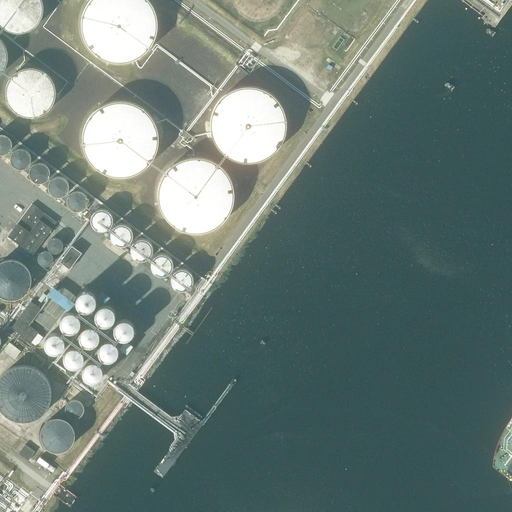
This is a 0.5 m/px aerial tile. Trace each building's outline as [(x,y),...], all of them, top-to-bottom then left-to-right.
[(30,30),(32,29),(33,28),(35,27),(36,26),(37,25),(38,23),(40,22),(41,20),(41,19),(42,17),(43,15),(43,13),(43,12),(44,10),(44,8),(44,6),(44,4),(43,2),(43,1),(42,0),(0,0),(0,25),(1,26),(2,27),(4,29),(5,30),(7,30),(9,31),(10,32),(12,32),(14,33),(16,33),(18,33),(20,33),(21,33),(23,33),(25,32),(27,32),(28,31),(30,30)] [(90,0),(89,1),(88,3),(87,5),(85,7),(84,9),(84,11),(83,13),(82,15),(82,18),(82,20),(81,22),(81,24),(81,27),(82,29),(82,31),(82,33),(83,35),(84,37),(85,40),(86,42),(87,44),(88,45),(89,47),(91,49),(92,51),(94,52),(96,54),(97,55),(99,56),(101,57),(103,58),(105,59),(107,60),(109,61),(112,61),(114,62),(116,62),(118,62),(121,62),(123,62),(125,62),(127,61),(130,61),(132,60),(134,59),(136,58),(138,57),(140,56),(142,55),(143,54),(145,52),(147,50),(148,49),(150,47),(151,45),(152,43),(153,41),(154,39),(155,37),(156,35),(156,33),(157,31),(157,28),(157,26),(157,24),(157,22),(157,19),(157,17),(156,15),(156,13),(155,11),(154,9),(153,7),(152,5),(151,3),(150,1),(148,0),(90,0)] [(233,0),(234,2),(235,4),(235,6),(236,7),(237,9),(238,10),(240,12),(241,13),(242,14),(244,16),(245,17),(247,18),(249,18),(251,19),(252,19),(254,20),(256,20),(258,20),(260,20),(262,20),(264,20),(265,19),(267,19),(269,18),(271,17),(272,16),(274,15),(275,14),(277,13),(278,11),(279,10),(280,8),(281,6),(282,5),(283,3),(283,1),(283,0),(233,0)] [(8,51),(7,49),(7,48),(6,46),(6,44),(5,43),(4,41),(3,40),(1,38),(0,37),(0,75),(1,74),(2,73),(3,71),(4,70),(5,68),(6,67),(7,65),(7,63),(8,62),(8,60),(8,58),(8,56),(8,55),(8,53),(8,51)] [(55,97),(56,95),(56,93),(56,91),(56,89),(55,87),(55,85),(54,83),(54,82),(53,80),(52,78),(51,77),(49,75),(48,74),(47,72),(45,71),(43,70),(41,69),(40,68),(38,68),(36,67),(34,67),(32,67),(30,67),(28,67),(26,67),(24,68),(22,68),(20,69),(19,70),(17,71),(15,72),(14,73),(12,75),(11,76),(10,78),(9,79),(8,81),(7,83),(7,85),(6,87),(6,89),(6,91),(6,93),(6,95),(6,96),(6,98),(7,100),(8,102),(9,104),(10,106),(11,107),(12,109),(13,110),(15,111),(16,113),(18,114),(20,115),(22,115),(24,116),(26,116),(27,117),(29,117),(31,117),(33,117),(35,117),(37,116),(39,116),(41,115),(43,114),(44,113),(46,112),(48,111),(49,109),(50,108),(51,106),(53,104),(53,103),(54,101),(55,99),(55,97)] [(286,128),(286,125),(286,123),(286,121),(286,118),(286,116),(285,114),(284,112),(284,110),(283,107),(282,105),(280,103),(279,102),(278,100),(276,98),(275,96),(273,95),(271,93),(269,92),(267,91),(265,90),(263,89),(261,88),(259,87),(257,87),(254,86),(252,86),(250,86),(247,86),(245,86),(243,86),(240,87),(238,87),(236,88),(234,89),(232,90),(230,91),(228,92),(226,93),(224,94),(222,96),(221,98),(219,99),(218,101),(216,103),(215,105),(214,107),(213,109),(212,111),(212,113),(211,116),(211,118),(210,120),(210,123),(210,125),(210,127),(210,129),(211,132),(211,134),(212,136),(213,138),(214,140),(215,142),(216,144),(217,146),(219,148),(220,150),(222,152),(224,153),(225,155),(227,156),(229,157),(231,158),(233,159),(236,160),(238,161),(240,161),(242,162),(245,162),(247,162),(249,162),(252,162),(254,162),(256,161),(258,161),(261,160),(263,159),(265,158),(267,157),(269,156),(271,155),(273,153),(274,152),(276,150),(278,148),(279,147),(280,145),(281,143),(283,141),(284,139),(284,137),(285,134),(286,132),(286,130),(286,128)] [(146,110),(144,108),(142,107),(140,106),(138,105),(136,104),(133,103),(131,102),(129,101),(127,101),(124,101),(122,101),(120,100),(117,101),(115,101),(113,101),(110,102),(108,102),(106,103),(104,104),(102,105),(100,107),(98,108),(96,109),(94,111),(93,113),(91,114),(90,116),(88,118),(87,120),(86,122),(85,124),(84,127),(84,129),(83,131),(83,133),(82,136),(82,138),(82,140),(83,143),(83,145),(83,147),(84,150),(85,152),(86,154),(87,156),(88,158),(89,160),(90,162),(92,164),(94,166),(95,167),(97,169),(99,170),(101,171),(103,172),(105,173),(107,174),(110,175),(112,176),(114,176),(117,176),(119,177),(121,177),(124,176),(126,176),(128,176),(130,175),(133,175),(135,174),(137,173),(139,172),(141,170),(143,169),(145,168),(147,166),(148,164),(150,163),(151,161),(153,159),(154,157),(155,155),(156,153),(157,150),(157,148),(158,146),(158,144),(158,141),(159,139),(159,137),(158,134),(158,132),(158,130),(157,127),(156,125),(155,123),(154,121),(153,119),(152,117),(150,115),(149,113),(147,111),(146,110)] [(0,153),(1,154),(3,154),(5,154),(6,153),(7,153),(9,152),(9,151),(10,151),(10,150),(11,148),(12,147),(12,145),(12,144),(12,143),(12,142),(12,141),(11,140),(11,139),(10,138),(9,137),(8,136),(7,135),(6,134),(4,134),(3,134),(2,134),(1,134),(0,133),(0,153)] [(16,167),(17,167),(18,168),(19,168),(21,168),(22,168),(24,168),(26,167),(27,167),(28,165),(29,165),(30,163),(30,162),(31,161),(31,160),(31,159),(31,158),(31,157),(31,156),(31,155),(31,154),(30,153),(30,152),(29,152),(28,151),(27,150),(26,149),(25,149),(24,148),(23,148),(21,148),(20,148),(19,148),(17,149),(16,149),(15,150),(14,150),(13,151),(12,153),(12,154),(11,155),(11,156),(11,157),(11,159),(11,160),(11,161),(11,162),(12,163),(13,164),(14,165),(15,166),(16,167)] [(233,184),(232,182),(231,180),(230,178),(229,176),(228,174),(227,172),(225,170),(224,169),(222,167),(221,166),(219,164),(217,163),(215,162),(213,161),(211,160),(209,159),(207,158),(204,158),(202,157),(200,157),(198,157),(195,157),(193,157),(191,157),(188,157),(186,158),(184,159),(182,159),(180,160),(178,161),(176,162),(174,164),(172,165),(170,167),(169,168),(167,170),(166,172),(164,173),(163,175),(162,177),(161,179),(160,181),(160,184),(159,186),(158,188),(158,190),(158,193),(158,195),(158,197),(158,199),(159,202),(159,204),(160,206),(160,208),(161,210),(162,212),(163,214),(165,216),(166,218),(167,220),(169,221),(171,223),(172,225),(174,226),(176,227),(178,228),(180,229),(182,230),(184,231),(187,232),(189,232),(191,232),(193,233),(196,233),(198,233),(200,232),(202,232),(205,232),(207,231),(209,230),(211,230),(213,229),(215,228),(217,226),(219,225),(221,224),(222,222),(224,220),(226,219),(227,217),(228,215),(229,213),(230,211),(231,209),(232,207),(233,205),(233,202),(234,200),(234,198),(234,196),(234,193),(234,191),(234,189),(233,187),(233,184)] [(39,182),(40,183),(41,182),(43,182),(44,182),(45,181),(46,180),(47,180),(48,178),(49,177),(49,176),(50,175),(50,174),(50,173),(50,172),(50,171),(50,170),(50,169),(50,168),(49,167),(48,166),(48,165),(46,164),(46,163),(44,163),(43,162),(41,162),(40,162),(38,162),(37,162),(36,162),(35,163),(33,164),(32,165),(32,166),(31,167),(31,168),(30,169),(30,170),(30,172),(30,173),(30,174),(30,175),(30,176),(31,178),(32,179),(33,180),(34,181),(35,181),(36,182),(37,182),(39,182)] [(51,193),(53,195),(54,195),(55,196),(57,196),(58,196),(59,196),(61,196),(62,196),(63,195),(64,195),(65,194),(66,193),(67,192),(68,190),(68,189),(69,188),(69,186),(69,184),(69,183),(68,182),(68,181),(67,180),(66,179),(65,178),(64,177),(63,177),(62,176),(61,176),(59,176),(58,176),(57,176),(56,176),(55,176),(54,177),(53,177),(52,178),(51,179),(50,180),(50,181),(49,182),(49,183),(48,184),(48,186),(48,187),(48,188),(49,190),(49,191),(50,192),(51,193)] [(73,209),(74,210),(76,210),(77,210),(79,210),(80,210),(81,209),(83,209),(83,208),(84,208),(85,207),(86,206),(87,204),(87,203),(88,202),(88,201),(88,200),(88,199),(88,198),(87,196),(87,195),(86,194),(85,193),(84,192),(83,191),(82,191),(81,190),(80,190),(78,189),(77,189),(76,190),(74,190),(73,190),(72,191),(70,192),(70,193),(69,194),(68,195),(68,196),(67,197),(67,198),(67,199),(67,200),(67,201),(67,203),(68,204),(68,205),(69,206),(70,207),(71,208),(72,209),(73,209)] [(32,254),(52,228),(56,222),(32,204),(18,223),(7,236),(32,254)] [(103,230),(104,230),(105,229),(106,229),(107,228),(108,228),(109,227),(110,226),(111,225),(112,223),(112,222),(112,221),(112,220),(112,218),(112,217),(112,216),(111,215),(111,213),(110,212),(109,211),(108,211),(107,210),(106,209),(105,209),(104,208),(102,208),(101,208),(100,208),(98,209),(97,209),(96,210),(95,210),(94,211),(93,212),(92,213),(92,214),(91,216),(91,217),(91,218),(91,219),(91,221),(91,222),(91,223),(92,224),(93,225),(93,226),(94,227),(95,228),(96,229),(98,229),(99,230),(100,230),(101,230),(103,230)] [(123,245),(124,245),(125,245),(126,244),(128,244),(129,243),(130,242),(130,241),(131,240),(132,239),(132,238),(132,236),(133,235),(132,234),(132,233),(132,231),(132,230),(131,229),(130,228),(129,227),(128,226),(127,225),(126,225),(125,224),(124,224),(122,224),(121,224),(120,224),(119,224),(117,225),(116,225),(115,226),(114,227),(113,228),(112,229),(112,230),(111,231),(111,232),(111,234),(111,235),(111,236),(111,237),(111,239),(112,240),(113,241),(113,242),(114,243),(115,244),(116,244),(118,245),(119,245),(120,245),(121,246),(123,245)] [(62,245),(62,244),(61,243),(61,242),(60,241),(59,240),(58,239),(57,239),(56,239),(55,238),(54,238),(53,239),(52,239),(51,240),(50,240),(49,241),(49,242),(48,243),(48,244),(48,246),(48,247),(48,248),(49,249),(49,250),(50,251),(51,251),(52,252),(53,252),(54,252),(55,252),(57,252),(58,252),(59,251),(60,251),(60,250),(61,249),(62,248),(62,247),(62,246),(62,245)] [(143,260),(144,260),(146,260),(147,259),(148,259),(149,258),(150,257),(151,256),(152,255),(152,254),(153,252),(153,251),(153,250),(153,249),(153,247),(152,246),(152,245),(151,244),(151,243),(150,242),(149,241),(148,240),(147,240),(145,239),(144,239),(143,239),(142,239),(140,239),(139,239),(138,239),(137,240),(136,241),(135,242),(134,242),(133,243),(132,245),(132,246),(131,247),(131,248),(131,250),(131,251),(131,252),(132,253),(132,255),(133,256),(134,257),(135,258),(136,258),(137,259),(138,260),(139,260),(141,260),(142,260),(143,260)] [(82,253),(72,245),(59,262),(69,269),(82,253)] [(52,257),(52,256),(52,255),(51,254),(50,253),(50,252),(49,252),(48,251),(46,251),(45,251),(44,251),(43,251),(42,252),(41,252),(40,253),(39,254),(39,255),(38,256),(38,257),(38,258),(38,259),(39,260),(39,261),(40,262),(40,263),(41,264),(42,264),(43,265),(44,265),(46,265),(47,265),(48,264),(49,264),(50,263),(51,262),(52,261),(52,259),(52,258),(52,257)] [(164,275),(166,275),(167,274),(168,274),(169,273),(170,272),(171,271),(171,270),(172,269),(172,267),(173,266),(173,265),(173,264),(173,262),(172,261),(172,260),(171,259),(171,258),(170,257),(169,256),(168,255),(166,255),(165,254),(164,254),(163,254),(161,254),(160,254),(159,254),(158,254),(157,255),(155,256),(154,257),(153,259),(152,260),(152,261),(151,262),(151,263),(151,265),(151,266),(151,267),(152,268),(152,270),(153,271),(154,272),(155,273),(156,273),(157,274),(158,275),(159,275),(161,275),(162,275),(163,275),(164,275)] [(31,275),(30,272),(30,271),(29,269),(28,268),(26,266),(25,265),(24,264),(23,263),(21,262),(20,261),(19,260),(16,260),(15,259),(13,259),(11,259),(10,259),(7,259),(6,260),(4,260),(2,261),(1,262),(0,262),(0,296),(1,297),(2,297),(4,298),(7,299),(8,299),(11,300),(13,299),(15,299),(18,298),(20,298),(21,297),(23,295),(25,294),(26,293),(27,292),(28,291),(29,289),(30,287),(31,285),(31,284),(31,283),(31,282),(31,280),(31,278),(31,276),(31,275)] [(183,290),(185,290),(186,289),(187,289),(188,288),(189,287),(190,286),(191,285),(192,284),(192,283),(193,282),(193,281),(193,279),(193,278),(193,277),(192,276),(192,274),(191,273),(191,272),(190,271),(189,270),(188,270),(187,269),(185,269),(184,268),(183,268),(182,268),(180,268),(179,268),(178,269),(177,269),(176,270),(175,271),(174,272),(173,273),(172,274),(172,275),(171,277),(171,278),(171,279),(171,280),(172,282),(172,283),(173,284),(173,285),(174,286),(175,287),(176,288),(177,289),(178,289),(179,289),(181,290),(182,290),(183,290)] [(58,280),(58,279),(57,278),(57,277),(56,276),(55,276),(54,275),(53,275),(52,275),(51,275),(50,275),(50,276),(49,276),(48,277),(47,278),(47,279),(46,280),(46,281),(46,282),(47,283),(47,284),(48,285),(49,286),(50,287),(51,287),(52,287),(53,287),(54,287),(55,287),(55,286),(56,286),(57,285),(57,284),(58,283),(58,282),(58,281),(58,280)] [(51,291),(44,300),(57,310),(64,301),(51,291)] [(85,311),(87,311),(88,311),(90,311),(91,310),(92,310),(93,309),(94,308),(95,307),(95,306),(96,305),(96,303),(96,302),(96,301),(96,299),(96,298),(95,296),(95,295),(94,294),(93,294),(92,293),(91,292),(90,291),(89,291),(87,291),(86,291),(85,291),(84,291),(82,291),(81,292),(80,293),(79,293),(78,295),(77,296),(77,297),(76,298),(76,300),(76,301),(76,302),(76,303),(76,304),(77,305),(77,306),(78,307),(79,309),(80,310),(81,310),(82,311),(84,311),(85,311)] [(29,325),(41,309),(31,301),(11,328),(31,343),(31,342),(37,335),(39,333),(29,325)] [(104,325),(106,325),(107,325),(108,325),(109,325),(110,324),(112,323),(113,322),(114,321),(114,320),(115,319),(115,318),(115,317),(115,315),(115,314),(115,312),(114,311),(114,310),(113,309),(112,308),(112,307),(111,306),(109,305),(108,305),(107,305),(105,305),(104,305),(103,305),(101,305),(100,306),(99,307),(98,307),(97,309),(96,310),(96,311),(95,312),(95,313),(95,315),(95,316),(95,317),(95,318),(96,319),(96,320),(97,321),(98,323),(99,323),(100,324),(101,325),(103,325),(104,325)] [(69,332),(71,332),(72,332),(74,332),(75,331),(76,331),(77,330),(78,329),(79,328),(80,327),(80,326),(81,325),(81,323),(81,322),(81,320),(81,319),(80,317),(80,316),(79,315),(78,314),(77,314),(76,313),(75,312),(74,312),(72,311),(71,311),(70,311),(69,311),(67,312),(66,312),(65,313),(64,314),(63,315),(62,316),(61,317),(61,318),(61,319),(60,320),(60,321),(60,322),(60,323),(61,324),(61,325),(61,326),(62,327),(62,328),(63,329),(64,330),(65,331),(66,331),(68,332),(69,332)] [(124,340),(125,340),(127,339),(128,339),(129,339),(130,338),(131,337),(132,336),(133,335),(134,334),(134,333),(135,332),(135,331),(135,330),(135,329),(135,328),(134,327),(134,326),(134,325),(133,324),(133,323),(132,322),(131,321),(130,320),(128,320),(127,319),(126,319),(125,319),(124,319),(122,319),(121,320),(120,320),(118,321),(118,322),(116,323),(116,324),(115,325),(115,326),(114,327),(114,328),(114,329),(114,330),(114,331),(115,332),(115,333),(115,334),(116,335),(116,336),(118,337),(119,338),(120,338),(121,339),(122,339),(124,340)] [(88,347),(90,347),(91,347),(92,346),(94,346),(95,345),(96,344),(97,344),(98,343),(99,342),(99,341),(100,339),(100,338),(100,337),(100,336),(100,335),(100,334),(100,333),(99,332),(99,331),(98,330),(97,329),(97,328),(96,328),(94,327),(93,326),(92,326),(90,326),(89,326),(88,326),(86,326),(85,327),(84,327),(83,328),(82,329),(81,330),(80,331),(80,332),(80,333),(79,334),(79,335),(79,337),(79,338),(80,339),(80,340),(80,341),(81,342),(82,344),(83,344),(84,345),(85,346),(87,346),(88,347)] [(53,353),(55,353),(56,353),(58,352),(59,352),(60,352),(61,351),(62,350),(63,349),(64,348),(64,347),(65,346),(65,344),(65,343),(65,342),(65,340),(64,339),(64,338),(63,336),(62,336),(62,335),(61,334),(59,333),(58,333),(57,332),(56,332),(54,332),(53,332),(51,333),(50,333),(49,334),(48,334),(47,336),(46,337),(46,338),(45,339),(45,340),(44,342),(44,343),(45,344),(45,345),(45,346),(46,347),(46,348),(48,350),(48,351),(49,351),(50,352),(52,353),(53,353)] [(38,343),(42,339),(37,335),(31,342),(35,345),(37,343),(38,343)] [(107,360),(109,361),(110,360),(111,360),(112,360),(113,359),(115,358),(116,357),(117,356),(118,354),(118,353),(118,352),(119,351),(119,350),(119,349),(118,348),(118,347),(118,346),(117,345),(117,344),(116,343),(115,342),(114,342),(113,341),(111,340),(110,340),(109,340),(108,340),(107,340),(105,340),(104,341),(103,341),(102,342),(101,343),(100,344),(99,345),(99,346),(98,347),(98,348),(98,349),(98,351),(98,352),(98,353),(99,354),(99,355),(100,356),(101,358),(102,358),(103,359),(104,360),(106,360),(107,360)] [(19,353),(9,345),(5,351),(15,359),(19,353)] [(72,367),(74,367),(75,367),(76,367),(77,367),(79,366),(80,365),(81,364),(82,363),(82,362),(83,361),(83,360),(84,359),(84,358),(84,357),(84,356),(84,355),(84,354),(83,353),(83,352),(82,351),(81,350),(80,349),(79,349),(78,348),(77,347),(76,347),(74,347),(73,347),(72,347),(70,347),(69,348),(68,348),(67,349),(66,350),(65,351),(64,352),(64,353),(64,354),(63,355),(63,356),(63,357),(63,359),(64,360),(64,361),(64,362),(65,363),(66,364),(67,365),(68,366),(69,367),(71,367),(72,367)] [(92,382),(93,382),(95,381),(96,381),(97,381),(98,380),(99,379),(100,378),(101,377),(102,376),(102,375),(103,374),(103,373),(103,371),(103,370),(102,368),(102,367),(101,366),(100,365),(100,364),(99,363),(98,362),(96,361),(95,361),(94,361),(93,361),(91,361),(90,361),(89,362),(87,362),(86,363),(85,364),(84,365),(84,366),(83,367),(83,368),(82,369),(82,370),(82,371),(82,372),(82,373),(83,374),(83,375),(83,376),(84,377),(84,378),(86,379),(87,380),(88,380),(89,381),(90,381),(92,382)] [(40,371),(38,369),(35,368),(33,367),(31,366),(29,366),(27,365),(24,365),(22,365),(20,365),(17,366),(16,366),(14,367),(12,367),(9,369),(8,370),(6,371),(5,372),(3,373),(2,374),(0,377),(0,409),(0,410),(1,411),(2,413),(4,414),(5,415),(8,417),(9,418),(11,419),(13,419),(14,420),(17,421),(19,421),(21,421),(24,422),(26,421),(27,421),(29,421),(31,420),(34,420),(36,419),(37,418),(39,417),(40,416),(42,415),(43,413),(44,413),(45,411),(46,410),(47,408),(48,406),(49,405),(50,403),(50,401),(51,400),(51,398),(51,397),(51,396),(52,394),(52,392),(51,390),(51,388),(51,386),(50,385),(50,383),(49,382),(48,379),(47,378),(46,376),(44,375),(43,373),(42,372),(40,371)] [(73,418),(75,418),(76,418),(77,418),(78,417),(79,417),(80,416),(81,415),(82,415),(82,414),(83,413),(83,412),(84,411),(84,409),(84,408),(84,407),(83,406),(83,405),(83,404),(82,403),(81,402),(80,401),(78,400),(77,400),(76,400),(75,399),(74,399),(73,399),(71,400),(70,400),(69,401),(67,403),(66,404),(66,405),(65,406),(65,407),(65,408),(65,409),(65,410),(65,411),(66,412),(66,413),(67,414),(68,415),(69,416),(69,417),(70,417),(72,418),(73,418)] [(74,427),(73,425),(72,424),(71,423),(70,422),(69,421),(68,420),(67,419),(65,418),(64,418),(63,417),(61,417),(60,417),(58,417),(57,417),(55,417),(54,417),(52,417),(51,418),(50,419),(48,419),(47,420),(46,421),(45,422),(44,423),(43,425),(42,426),(42,427),(41,429),(41,430),(40,431),(40,433),(40,434),(40,436),(40,438),(41,440),(41,441),(42,442),(42,443),(43,444),(44,446),(45,446),(46,448),(48,449),(50,450),(51,451),(53,451),(54,452),(55,452),(57,452),(59,452),(61,452),(63,451),(65,450),(66,449),(68,449),(69,447),(71,446),(72,444),(73,443),(73,442),(74,441),(75,439),(75,438),(75,437),(75,435),(75,434),(75,432),(75,431),(75,429),(74,429),(74,427)] [(28,460),(34,451),(25,445),(19,453),(28,460)] [(49,464),(40,457),(37,461),(46,468),(49,464)] [(55,468),(49,464),(46,468),(52,472),(55,468)]
